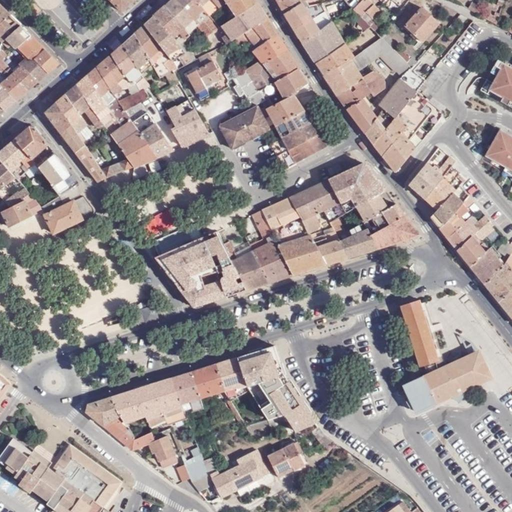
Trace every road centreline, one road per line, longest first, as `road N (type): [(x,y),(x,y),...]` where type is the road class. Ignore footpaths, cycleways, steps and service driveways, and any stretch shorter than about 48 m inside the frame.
road 1 (residential): [(75,394),(89,399),(460,272)]
road 2 (residential): [(435,239),(190,317)]
road 3 (residential): [(358,139),(256,201),(222,139)]
road 4 (primary): [(358,139),(264,0)]
road 5 (residential): [(78,411),(173,494),(207,511)]
road 6 (residential): [(96,194),(190,317)]
road 7 (residential): [(96,194),(222,139)]
road 8 (residential): [(190,317),(62,364)]
road 9 (unknown): [(144,256),(256,201)]
road 10 (residential): [(460,116),(450,87),(457,73),(481,40),(511,43)]
